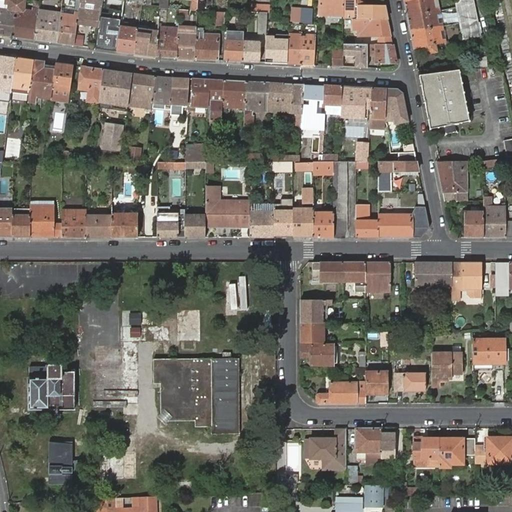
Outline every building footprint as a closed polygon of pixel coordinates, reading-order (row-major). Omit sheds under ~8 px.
[(8,11),(0,9),(0,36),(12,38),(16,0),(5,0),(5,7),(8,7),(8,11)] [(24,0),(21,0),(16,0),(12,38),(34,41),(37,15),(39,2),(33,2),(31,11),(23,10),(24,0)] [(79,0),(80,0),(78,14),(78,18),(100,21),(102,0),(79,0)] [(99,28),(96,50),(116,53),(120,22),(124,1),(121,0),(102,0),(100,21),(99,28)] [(158,0),(158,8),(158,9),(167,10),(167,0),(158,0)] [(254,7),(254,12),(258,12),(266,13),(266,15),(270,14),(270,0),(262,0),(262,7),(254,7)] [(343,15),(342,0),(320,0),(320,15),(343,15)] [(354,0),(342,0),(343,15),(343,18),(355,19),(354,0)] [(403,0),(414,49),(424,48),(426,54),(436,52),(435,46),(446,43),(442,23),(438,24),(436,16),(441,16),(439,7),(435,7),(433,0),(403,0)] [(480,37),(473,0),(454,0),(463,40),(480,37)] [(357,7),(356,19),(363,19),(387,21),(384,7),(357,7)] [(304,23),(304,9),(288,8),(288,22),(304,23)] [(54,18),(37,15),(34,41),(56,44),(60,16),(60,11),(55,11),(54,18)] [(225,13),(216,12),(216,29),(225,29),(225,13)] [(266,13),(258,12),(257,34),(265,34),(266,15),(266,13)] [(60,16),(56,44),(74,47),(77,25),(78,18),(78,14),(74,13),(73,17),(60,16)] [(100,21),(78,18),(77,25),(99,28),(100,21)] [(392,45),(387,21),(363,19),(364,36),(377,36),(376,45),(392,45)] [(134,55),(137,30),(125,28),(126,23),(120,22),(116,53),(134,55)] [(158,24),(158,29),(157,58),(177,59),(178,30),(161,29),(161,25),(158,24)] [(190,34),(190,28),(178,27),(178,30),(177,59),(195,60),(196,34),(190,34)] [(146,31),(137,30),(134,55),(157,58),(158,29),(146,28),(146,31)] [(203,29),(196,29),(196,34),(195,60),(217,61),(218,35),(203,35),(203,29)] [(298,35),(288,35),(286,64),(300,65),(301,33),(298,33),(298,35)] [(305,33),(301,33),(300,65),(315,66),(315,36),(305,36),(305,33)] [(242,62),(243,42),(244,35),(226,34),(226,39),(225,61),(242,62)] [(269,39),(265,39),(264,63),(285,64),(285,43),(277,43),(277,50),(274,50),(274,54),(269,53),(269,50),(269,39)] [(259,43),(243,42),(242,62),(258,63),(259,43)] [(368,68),(367,55),(367,44),(343,43),(343,50),(343,56),(355,57),(355,68),(368,68)] [(396,63),(392,45),(376,45),(367,44),(367,55),(376,55),(375,63),(395,64),(396,63)] [(333,50),(332,67),(343,67),(343,56),(343,50),(333,50)] [(10,58),(0,56),(0,90),(1,85),(7,85),(10,58)] [(33,61),(15,59),(11,94),(22,95),(22,90),(30,91),(33,61)] [(44,63),(33,61),(30,91),(29,97),(36,98),(50,100),(51,90),(54,70),(43,69),(44,63)] [(67,103),(69,93),(72,66),(54,64),(54,70),(51,90),(50,100),(50,101),(67,103)] [(102,71),(80,68),(77,91),(99,93),(102,71)] [(469,123),(459,70),(419,77),(430,130),(445,127),(454,125),(469,123)] [(127,108),(132,75),(102,71),(99,93),(98,103),(127,108)] [(155,77),(132,75),(127,108),(131,108),(131,103),(137,104),(136,108),(151,110),(152,104),(155,77)] [(187,79),(155,77),(152,104),(169,106),(169,105),(181,105),(181,108),(185,108),(187,79)] [(209,80),(193,79),(190,111),(194,111),(194,104),(207,105),(209,80)] [(209,80),(207,105),(211,105),(210,122),(221,122),(222,113),(222,108),(223,81),(209,80)] [(246,82),(223,81),(222,108),(244,109),(246,82)] [(267,83),(246,82),(244,109),(244,114),(244,126),(253,127),(254,115),(252,115),(252,112),(266,112),(267,83)] [(283,84),(267,83),(266,112),(271,112),(271,107),(282,108),(283,84)] [(303,85),(283,84),(282,108),(282,113),(297,114),(297,128),(302,128),(303,95),(303,85)] [(341,87),(324,86),(323,105),(325,105),(340,106),(341,87)] [(370,89),(341,87),(340,106),(340,111),(340,117),(344,117),(344,114),(344,110),(363,110),(362,115),(362,118),(369,118),(369,110),(370,89)] [(384,121),(386,89),(370,89),(369,110),(369,118),(369,129),(384,130),(384,121)] [(398,90),(386,89),(384,121),(395,121),(397,125),(408,122),(403,95),(398,90)] [(320,96),(303,95),(302,128),(301,136),(309,136),(309,122),(319,122),(320,96)] [(104,125),(100,150),(116,153),(121,128),(104,125)] [(456,133),(454,125),(445,127),(447,135),(456,133)] [(196,145),(184,145),(184,162),(185,162),(203,162),(204,152),(204,150),(197,149),(196,145)] [(347,162),(364,162),(365,148),(349,148),(347,162)] [(167,162),(178,162),(177,149),(167,149),(167,162)] [(138,151),(128,150),(126,160),(137,161),(138,151)] [(216,153),(204,152),(203,162),(204,162),(214,162),(217,162),(216,153)] [(242,154),(242,164),(265,164),(265,155),(242,154)] [(265,164),(280,163),(280,157),(281,155),(265,155),(265,164)] [(157,169),(157,162),(156,159),(148,160),(148,172),(157,172),(157,169)] [(505,165),(505,159),(483,161),(483,168),(505,165)] [(204,168),(204,173),(214,173),(214,162),(204,162),(204,168)] [(335,238),(344,238),(347,232),(345,167),(337,165),(337,162),(333,163),(333,175),(334,213),(335,238)] [(379,193),(391,193),(390,172),(418,172),(416,162),(399,162),(378,162),(379,193)] [(436,163),(444,203),(468,202),(466,162),(436,163)] [(313,163),(300,163),(296,163),(296,171),(313,171),(313,163)] [(313,175),(333,175),(333,163),(323,163),(314,163),(313,163),(313,171),(313,175)] [(137,177),(138,164),(129,165),(129,177),(137,177)] [(205,228),(250,229),(250,212),(249,203),(217,203),(217,189),(204,190),(205,216),(205,228)] [(293,238),(314,238),(314,214),(313,191),(302,191),(302,211),(293,210),(293,238)] [(483,238),(505,238),(505,222),(505,208),(489,208),(489,197),(483,197),(483,209),(483,238)] [(30,210),(31,239),(62,239),(62,224),(55,224),(54,207),(30,208),(30,210)] [(356,238),(379,238),(379,221),(369,222),(369,207),(356,207),(356,238)] [(0,208),(0,238),(12,239),(12,209),(0,208)] [(112,238),(137,238),(137,210),(136,210),(134,209),(133,208),(132,208),(130,208),(128,208),(126,209),(125,209),(123,210),(122,211),(121,214),(112,214),(112,216),(112,238)] [(12,209),(12,239),(31,239),(30,210),(12,209)] [(464,238),(483,238),(483,209),(480,209),(480,213),(463,214),(464,238)] [(185,238),(185,216),(185,210),(169,210),(169,214),(157,214),(157,238),(185,238)] [(62,239),(87,238),(87,217),(87,212),(62,212),(62,224),(62,239)] [(250,238),(273,238),(273,212),(250,212),(250,229),(250,238)] [(314,238),(335,238),(334,213),(314,214),(314,238)] [(379,238),(412,238),(412,215),(379,215),(379,221),(379,238)] [(87,238),(112,238),(112,216),(87,217),(87,238)] [(185,238),(205,238),(205,228),(205,216),(185,216),(185,238)] [(300,271),(300,299),(332,299),(342,300),(343,282),(343,262),(307,262),(300,271)] [(364,262),(343,262),(343,282),(354,282),(354,291),(365,291),(364,262)] [(389,292),(389,262),(364,262),(365,291),(389,292)] [(451,285),(451,262),(413,262),(413,285),(451,285)] [(482,295),(481,262),(451,262),(451,285),(451,288),(467,288),(467,291),(472,296),(481,295),(482,295)] [(508,262),(495,262),(495,287),(508,287),(508,262)] [(332,299),(300,299),(300,322),(322,322),(322,305),(332,305),(332,299)] [(198,340),(199,308),(174,308),(174,340),(198,340)] [(120,309),(120,412),(137,412),(137,341),(169,341),(169,323),(150,323),(150,309),(120,309)] [(322,342),(322,322),(300,322),(300,342),(322,342)] [(401,332),(401,322),(389,322),(389,332),(397,332),(401,332)] [(397,332),(389,332),(388,332),(387,337),(387,341),(393,341),(393,337),(397,337),(397,332)] [(508,356),(507,348),(503,348),(503,339),(472,340),(473,363),(503,362),(503,360),(503,356),(508,356)] [(311,344),(300,344),(300,357),(311,357),(311,364),(333,364),(333,343),(311,344)] [(462,353),(431,353),(431,382),(440,382),(440,381),(448,381),(448,379),(448,375),(452,375),(452,372),(462,373),(462,353)] [(160,413),(167,420),(195,421),(195,427),(211,427),(210,434),(239,435),(240,359),(231,359),(223,358),(173,358),(166,358),(153,358),(153,383),(160,383),(160,413)] [(28,410),(75,409),(74,371),(62,372),(62,364),(47,364),(47,366),(30,366),(30,377),(28,377),(28,410)] [(387,393),(387,372),(365,372),(365,382),(365,393),(387,393)] [(393,390),(425,390),(424,372),(394,372),(393,390)] [(365,403),(365,393),(365,382),(330,381),(330,393),(318,393),(316,395),(316,401),(318,403),(365,403)] [(165,423),(167,420),(160,413),(158,414),(165,423)] [(345,428),(334,428),(334,439),(304,439),(305,459),(323,459),(325,459),(328,469),(346,469),(346,466),(345,428)] [(355,428),(355,452),(358,452),(366,452),(366,459),(366,466),(370,465),(372,464),(381,464),(380,450),(380,432),(380,428),(355,428)] [(394,432),(380,432),(380,450),(394,450),(394,432)] [(413,467),(438,467),(438,438),(429,438),(429,436),(419,436),(419,444),(413,443),(413,467)] [(438,438),(438,467),(449,468),(449,464),(462,464),(462,455),(474,455),(474,448),(475,439),(438,438)] [(474,455),(474,463),(510,463),(510,438),(486,438),(486,448),(476,448),(474,448),(474,455)] [(48,443),(49,488),(54,488),(54,484),(73,484),(72,442),(48,443)] [(134,478),(134,452),(100,451),(100,477),(134,478)] [(348,466),(348,482),(357,482),(356,466),(348,466)] [(171,480),(171,494),(194,494),(194,480),(171,480)] [(383,507),(383,486),(365,486),(364,498),(364,507),(383,507)] [(157,511),(157,495),(98,498),(98,510),(102,509),(102,511),(157,511)] [(363,511),(364,507),(364,498),(334,497),(334,511),(347,511),(363,511)]
